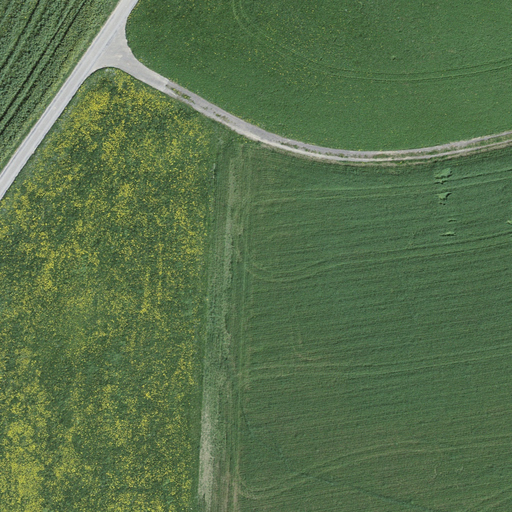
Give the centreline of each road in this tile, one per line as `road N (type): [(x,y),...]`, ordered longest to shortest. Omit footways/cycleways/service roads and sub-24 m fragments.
road 1 (track): [(511,137),(351,159),(216,112),(101,50)]
road 2 (unclassified): [(132,0),(0,191)]
